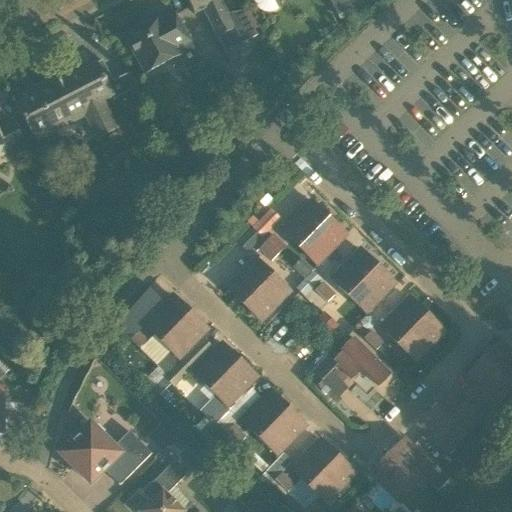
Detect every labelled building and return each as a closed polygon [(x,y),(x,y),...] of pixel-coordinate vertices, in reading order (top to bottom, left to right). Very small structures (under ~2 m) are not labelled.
[(202,9),(217,37),(225,52),(257,36),(244,12),(229,20),(218,0),(185,0),(193,14),(202,9)] [(328,0),(337,16),(353,7),(350,0),(349,0),(328,0)] [(157,17),(123,36),(143,74),(176,56),(185,72),(202,64),(175,14),(160,22),(157,17)] [(102,61),(95,64),(56,85),(53,78),(12,99),(34,141),(84,115),(97,139),(116,129),(101,100),(110,96),(113,101),(137,88),(128,73),(112,82),(102,61)] [(0,158),(24,147),(11,122),(0,127),(0,158)] [(199,146),(183,156),(192,169),(199,165),(207,160),(206,157),(199,146)] [(261,239),(280,220),(270,209),(251,228),(261,239)] [(303,209),(281,231),(316,265),(344,235),(324,216),(317,222),(303,209)] [(95,245),(105,263),(133,237),(123,221),(108,230),(111,235),(95,245)] [(261,239),(251,228),(236,243),(248,254),(262,240),(261,239)] [(91,243),(85,247),(97,266),(103,262),(91,243)] [(270,263),(278,255),(266,243),(258,251),(270,263)] [(365,313),(393,284),(373,264),(366,271),(353,257),(331,280),(365,313)] [(254,259),(253,260),(232,281),(246,295),(239,302),(260,321),(288,292),(254,259)] [(304,281),(296,290),(305,298),(313,289),(321,281),(313,272),(304,281)] [(315,291),(327,303),(335,295),(322,283),(315,291)] [(206,330),(186,310),(179,317),(165,303),(143,326),(177,359),(206,330)] [(414,361),(442,332),(422,312),(415,319),(402,305),(380,328),(414,361)] [(135,309),(118,327),(139,348),(146,341),(133,329),(144,318),(135,309)] [(363,338),(375,351),(382,344),(370,332),(363,338)] [(179,365),(178,363),(165,376),(166,376),(164,378),(174,388),(212,349),(203,340),(179,365)] [(354,340),(333,361),(337,366),(350,379),(359,369),(376,385),(388,374),(354,340)] [(402,362),(384,345),(378,352),(395,368),(402,362)] [(466,375),(494,404),(511,385),(511,354),(506,348),(492,362),(486,355),(466,375)] [(214,351),(194,372),(192,374),(226,407),(255,378),(235,358),(228,365),(214,351)] [(157,367),(165,376),(178,363),(169,355),(157,367)] [(327,356),(312,372),(322,382),(332,372),(337,366),(333,361),(328,356),(327,356)] [(227,413),(226,412),(214,424),(237,447),(246,438),(233,425),(261,398),(251,389),(227,413)] [(418,425),(447,453),(480,419),(458,397),(444,411),(437,404),(418,425)] [(241,421),(275,455),(304,426),(284,406),(277,413),(264,399),(241,421)] [(496,407),(488,415),(503,430),(511,422),(496,407)] [(497,431),(490,423),(478,435),(485,442),(497,431)] [(83,479),(85,477),(89,482),(102,469),(119,485),(150,454),(128,432),(112,448),(89,425),(61,453),(74,467),(73,469),(83,479)] [(159,426),(147,438),(160,450),(172,438),(159,426)] [(324,503),(353,474),(333,454),(326,461),(313,447),(290,469),(324,503)] [(389,454),(369,474),(399,502),(432,468),(410,447),(396,460),(389,454)] [(268,468),(251,451),(245,458),(262,474),(268,468)] [(446,468),(442,472),(430,484),(437,491),(449,479),(451,480),(462,469),(446,453),(438,461),(446,468)] [(291,463),(283,455),(265,473),(286,494),(295,486),(281,473),(291,463)] [(141,493),(149,501),(138,511),(197,511),(191,505),(173,488),(186,475),(173,462),(141,493)]
